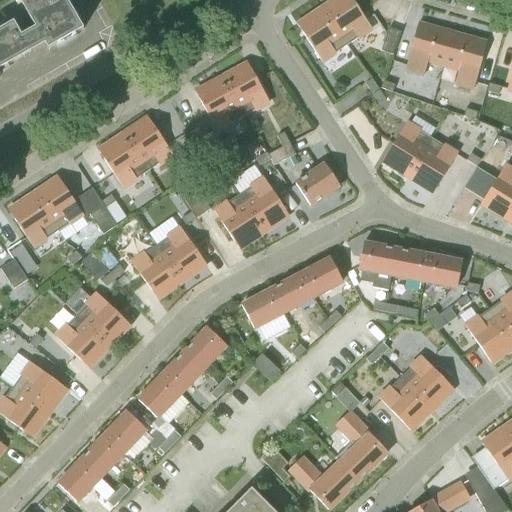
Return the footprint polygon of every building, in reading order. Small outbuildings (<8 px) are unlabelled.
[(0,70),(45,45),(48,50),(84,30),(66,0),(59,0),(29,18),(35,28),(22,36),(14,22),(0,30),(0,70)] [(19,0),(29,18),(59,0),(19,0)] [(351,0),(335,0),(322,9),(347,46),(372,30),(351,0)] [(322,9),(297,25),(322,63),(347,46),(322,9)] [(418,24),(406,71),(425,76),(428,62),(443,66),(452,34),(418,24)] [(389,29),(381,51),(393,56),(401,33),(389,29)] [(452,34),(443,66),(459,70),(456,84),(474,89),(486,44),(452,34)] [(247,64),(222,79),(243,118),(269,103),(247,64)] [(222,79),(196,93),(217,132),(243,118),(222,79)] [(372,80),(365,84),(372,94),(379,90),(372,80)] [(382,82),(380,89),(391,93),(394,86),(382,82)] [(489,84),(487,92),(498,95),(501,88),(489,84)] [(379,90),(372,95),(379,104),(385,100),(379,90)] [(466,110),(464,117),(476,121),(478,113),(466,110)] [(148,119),(123,135),(148,172),(172,156),(148,119)] [(407,124),(383,162),(409,178),(432,140),(407,124)] [(284,133),(277,137),(283,148),(290,144),(284,133)] [(123,135),(98,151),(123,189),(148,172),(123,135)] [(205,138),(194,143),(198,150),(209,145),(205,138)] [(432,140),(409,178),(433,193),(457,155),(432,140)] [(194,143),(184,149),(188,156),(198,150),(194,143)] [(290,144),(268,155),(271,160),(274,166),(295,155),(290,144)] [(91,152),(78,160),(92,184),(105,176),(91,152)] [(267,153),(257,159),(260,166),(271,160),(268,155),(267,153)] [(471,154),(466,161),(476,167),(480,161),(471,154)] [(481,161),(477,168),(487,174),(491,167),(481,161)] [(325,165),(295,184),(310,206),(339,187),(325,165)] [(511,171),(505,167),(481,205),(507,221),(511,211),(511,171)] [(58,178),(33,195),(58,232),(83,216),(58,178)] [(264,180),(239,196),(264,233),(288,217),(264,180)] [(197,190),(183,199),(192,213),(196,219),(210,210),(197,190)] [(33,195),(9,211),(33,248),(58,232),(33,195)] [(112,196),(101,203),(106,209),(116,203),(112,196)] [(239,196),(214,212),(239,249),(264,233),(239,196)] [(104,206),(90,215),(103,236),(117,226),(104,206)] [(192,213),(182,219),(186,226),(196,219),(192,213)] [(181,229),(156,246),(182,283),(206,266),(181,229)] [(363,244),(358,270),(363,270),(360,282),(373,285),(375,273),(391,276),(396,250),(363,244)] [(156,246),(132,263),(158,300),(182,283),(156,246)] [(97,277),(115,265),(104,248),(86,260),(97,277)] [(396,250),(391,276),(424,282),(429,257),(396,250)] [(76,252),(67,261),(73,266),(81,258),(76,252)] [(429,257),(424,282),(457,289),(462,263),(429,257)] [(330,260),(301,275),(313,298),(342,283),(330,260)] [(13,261),(1,270),(14,290),(28,281),(14,261),(13,261)] [(119,266),(110,274),(115,280),(124,272),(119,266)] [(110,274),(101,282),(107,288),(115,280),(110,274)] [(301,275),(271,291),(283,314),(313,298),(301,275)] [(468,284),(466,292),(467,292),(478,294),(480,287),(468,284)] [(271,291),(242,306),(254,329),(283,314),(271,291)] [(511,294),(490,310),(511,341),(511,294)] [(97,295),(77,317),(109,347),(129,326),(97,295)] [(466,296),(456,303),(461,310),(471,303),(466,296)] [(374,303),(373,311),(384,313),(386,305),(374,303)] [(386,305),(384,313),(396,315),(397,307),(386,305)] [(434,309),(424,316),(429,323),(439,316),(434,309)] [(511,341),(490,310),(465,327),(491,364),(511,348),(511,341)] [(333,314),(327,320),(333,326),(339,320),(341,318),(336,312),(333,314)] [(77,317),(56,338),(88,369),(109,347),(77,317)] [(327,320),(319,328),(324,334),(333,326),(327,320)] [(207,329),(184,353),(203,371),(226,347),(222,343),(207,329)] [(37,335),(29,345),(35,350),(43,340),(37,335)] [(300,345),(291,354),(297,359),(305,351),(300,345)] [(383,345),(374,354),(380,360),(389,351),(383,345)] [(172,366),(161,377),(180,395),(203,371),(184,353),(172,366)] [(374,354),(366,362),(371,368),(380,360),(374,354)] [(422,358),(401,379),(432,411),(453,390),(422,358)] [(31,364),(13,388),(49,414),(67,390),(31,364)] [(161,377),(138,401),(146,409),(157,419),(180,395),(161,377)] [(227,378),(218,387),(224,393),(232,384),(227,378)] [(401,379),(379,399),(410,432),(432,411),(401,379)] [(340,383),(331,392),(336,398),(345,389),(340,383)] [(218,387),(211,395),(216,400),(224,393),(218,387)] [(13,388),(0,405),(0,415),(32,438),(49,414),(13,388)] [(127,413),(104,437),(123,455),(146,431),(127,413)] [(353,442),(335,459),(339,464),(357,483),(387,454),(348,414),(337,425),(353,442)] [(511,435),(506,427),(482,444),(485,449),(496,464),(491,468),(482,474),(490,486),(494,492),(511,479),(511,435)] [(175,432),(167,441),(172,446),(180,438),(175,432)] [(104,437),(81,461),(100,479),(123,455),(104,437)] [(167,441),(159,449),(164,455),(172,446),(167,441)] [(301,459),(289,471),(328,511),(357,483),(339,464),(322,480),(301,459)] [(81,461),(58,485),(77,503),(100,479),(81,461)] [(430,502),(411,511),(445,511),(469,499),(461,484),(430,502)] [(124,486),(116,494),(121,500),(129,491),(124,486)] [(489,486),(475,494),(484,511),(504,511),(507,510),(494,492),(490,486),(489,486)] [(273,511),(251,490),(251,489),(228,511),(273,511)] [(116,494),(108,503),(113,508),(121,500),(116,494)]
